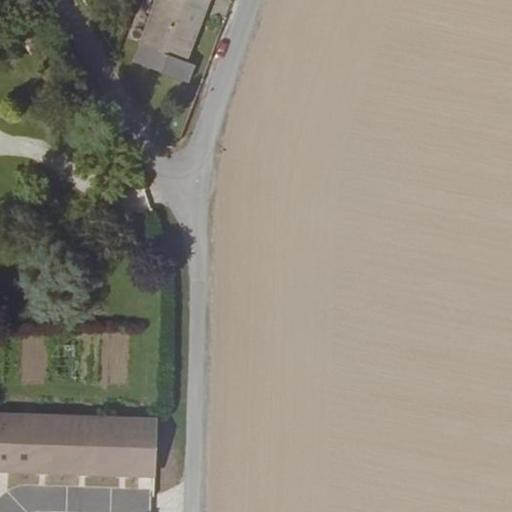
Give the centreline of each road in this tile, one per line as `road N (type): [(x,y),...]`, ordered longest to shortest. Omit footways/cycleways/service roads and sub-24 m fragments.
road 1 (residential): [(59,0),(196,242)]
road 2 (residential): [(196,242),(191,511)]
road 3 (residential): [(254,0),(195,160),(196,242)]
